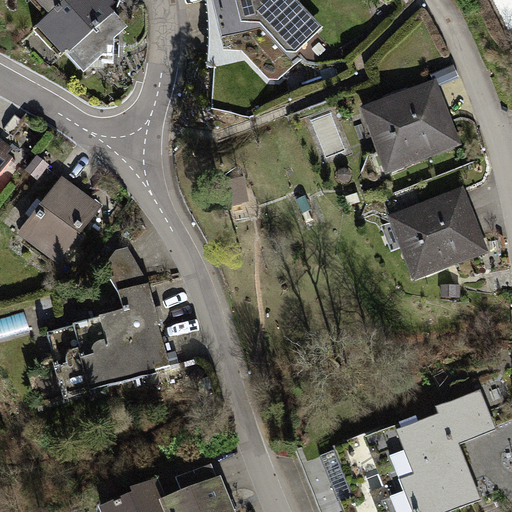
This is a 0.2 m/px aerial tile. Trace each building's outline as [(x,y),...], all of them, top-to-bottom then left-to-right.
[(84,78),(99,65),(115,65),(115,42),(111,37),(103,44),(93,34),(115,14),(100,0),(70,0),(56,13),(41,29),(84,78)] [(44,0),(56,13),(70,0),(44,0)] [(212,0),(216,13),(217,15),(218,16),(221,16),(222,16),(232,52),(243,52),(269,82),(280,82),(304,57),(299,53),(324,30),(294,0),(212,0)] [(459,145),(435,85),(364,113),(388,173),(459,145)] [(0,177),(13,160),(0,149),(0,177)] [(49,166),(39,159),(29,172),(38,179),(49,166)] [(64,180),(22,238),(60,266),(98,214),(75,197),(80,191),(64,180)] [(244,184),(228,188),(233,208),(249,204),(244,184)] [(487,252),(463,192),(393,220),(416,280),(487,252)] [(126,313),(47,337),(54,360),(50,360),(46,361),(44,363),(43,366),(42,369),(42,373),(44,376),(47,378),(43,387),(68,402),(172,370),(160,327),(163,326),(150,285),(131,250),(117,252),(104,268),(120,294),(126,313)] [(415,480),(400,486),(410,511),(461,511),(484,503),(475,482),(472,483),(467,471),(470,471),(460,446),(497,431),(481,392),(437,411),(440,418),(419,427),(397,436),(415,480)] [(397,436),(419,427),(417,422),(387,434),(385,430),(307,461),(328,511),(410,511),(400,486),(415,480),(397,436)] [(185,498),(220,483),(213,466),(179,480),(185,498)] [(185,498),(166,506),(168,511),(232,511),(220,483),(185,498)] [(138,499),(107,511),(168,511),(157,486),(136,495),(138,499)]
